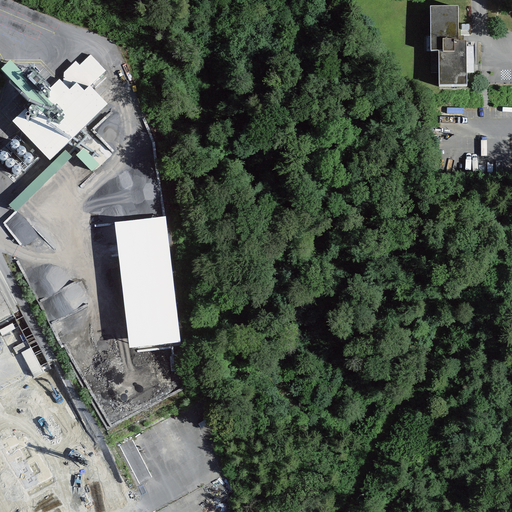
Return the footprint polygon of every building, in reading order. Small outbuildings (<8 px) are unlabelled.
[(461,11),(433,12),(434,56),(441,56),(442,91),(471,90),(470,43),(461,43),(461,11)] [(57,106),(27,138),(49,159),(63,144),(73,152),(108,114),(83,84),(77,90),(55,71),(38,89),(57,106)] [(90,173),(98,166),(83,149),(75,156),(90,173)] [(64,150),(9,206),(16,212),(71,157),(64,150)] [(122,225),(132,354),(185,350),(175,220),(122,225)] [(0,393),(0,436),(40,511),(112,511),(128,503),(54,364),(0,393)] [(135,444),(122,451),(138,482),(151,475),(135,444)]
